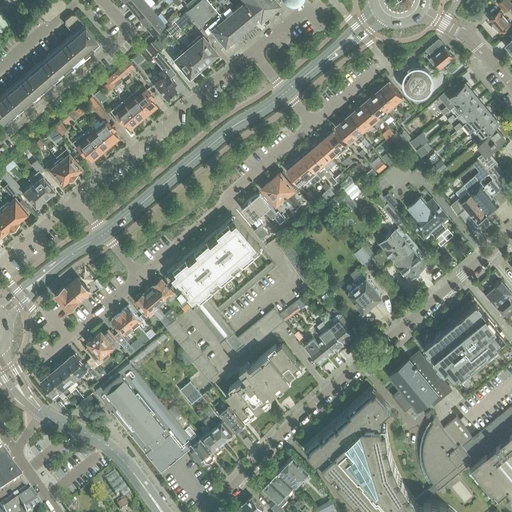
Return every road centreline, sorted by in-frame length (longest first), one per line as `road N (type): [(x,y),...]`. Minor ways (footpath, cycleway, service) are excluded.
road 1 (residential): [(205,511),(280,428),(511,234)]
road 2 (residential): [(76,199),(253,52)]
road 3 (tertiary): [(104,233),(285,92)]
road 4 (residential): [(139,276),(311,125)]
road 5 (residential): [(0,139),(127,30),(100,0)]
road 6 (tertiary): [(160,511),(107,446),(44,415)]
